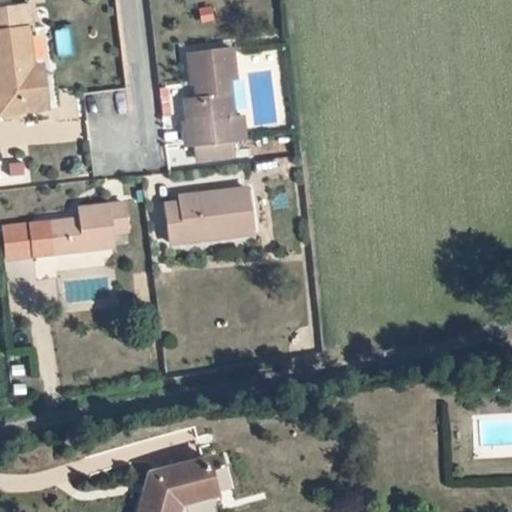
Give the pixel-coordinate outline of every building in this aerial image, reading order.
[(11,56),(46,51),(42,29),(8,34),(11,56)] [(20,140),(69,134),(63,97),(53,99),(52,89),(47,51),(46,51),(11,56),(9,56),(20,140)] [(263,94),(258,61),(209,68),(214,101),(216,100),(229,99),(231,113),(219,115),(208,117),(215,165),(221,165),(255,161),(263,160),(261,146),(254,95),(263,94)] [(53,99),(63,97),(63,88),(52,89),(53,99)] [(216,100),(219,115),(231,113),(229,99),(216,100)] [(273,145),(261,146),(263,160),(274,159),(273,145)] [(255,161),(221,165),(222,179),(256,175),(255,161)] [(210,217),(211,224),(198,226),(203,266),(285,254),(279,208),(210,217)] [(106,245),(98,247),(96,240),(55,244),(55,245),(59,276),(138,265),(136,252),(153,250),(149,222),(103,228),(105,239),(106,245)] [(59,276),(55,245),(28,248),(32,279),(59,276)] [(0,319),(8,319),(0,260),(0,319)] [(511,387),(511,372),(469,381),(472,396),(511,387)] [(217,494),(205,457),(150,475),(142,511),(180,511),(182,506),(217,494)]
